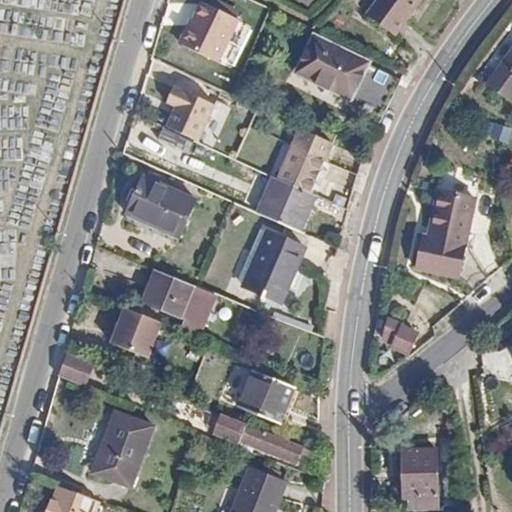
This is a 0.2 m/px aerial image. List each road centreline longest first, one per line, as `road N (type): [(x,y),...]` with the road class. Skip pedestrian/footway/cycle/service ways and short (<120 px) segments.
road 1 (residential): [(0,499),(145,0)]
road 2 (tertiary): [(493,0),(450,56),(404,140),(361,290),(349,409)]
road 3 (track): [(84,54),(0,353)]
road 4 (residential): [(349,409),(389,400),(511,292)]
road 5 (track): [(0,40),(84,54),(99,0)]
